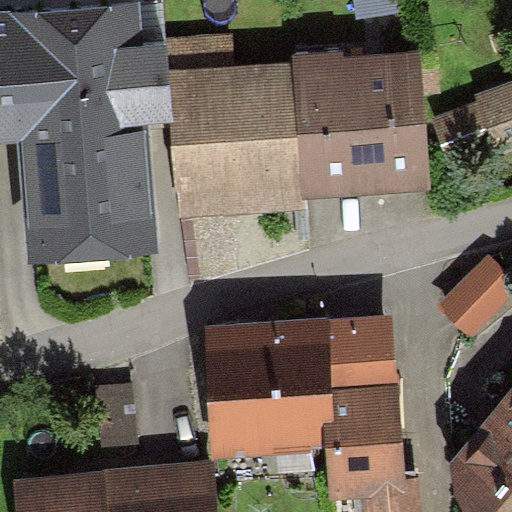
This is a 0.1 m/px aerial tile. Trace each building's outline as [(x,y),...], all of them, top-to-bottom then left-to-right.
[(0,121),(25,119),(34,226),(148,217),(140,126),(139,109),(172,107),(169,80),(166,37),(140,39),(136,0),(129,0),(0,10),(0,121)] [(229,40),(176,42),(177,77),(231,75),(229,40)] [(296,50),(298,69),(307,173),(429,162),(420,54),(344,61),(343,46),(296,50)] [(177,77),(169,80),(172,107),(173,124),(179,184),(307,173),(298,69),(231,75),(177,77)] [(511,89),(428,121),(445,164),(511,138),(511,89)] [(172,107),(139,109),(140,126),(173,124),(172,107)] [(480,262),(435,303),(461,330),(505,289),(480,262)] [(217,435),(293,431),(291,385),(353,382),(387,380),(383,315),(211,324),(217,435)] [(353,382),(291,385),(293,431),(329,430),(332,479),(362,478),(392,476),(392,474),(387,380),(353,382)] [(135,382),(97,384),(100,444),(138,442),(135,382)] [(511,511),(511,402),(489,429),(482,424),(454,456),(455,478),(497,511),(511,511)] [(218,511),(217,472),(106,482),(108,511),(218,511)] [(392,476),(362,478),(363,511),(414,511),(412,475),(392,476)] [(108,511),(106,482),(22,487),(24,511),(108,511)]
